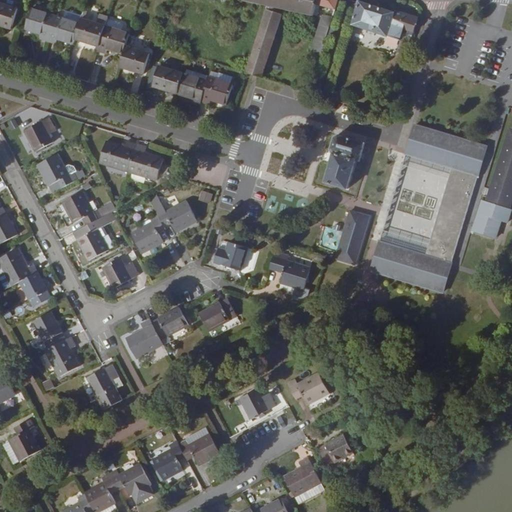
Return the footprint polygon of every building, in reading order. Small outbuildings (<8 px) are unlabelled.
[(18,6),(0,0),(0,22),(13,27),(18,6)] [(242,0),(244,0),(248,0),(267,4),(283,8),(293,11),(311,15),(312,15),(312,14),(315,4),(316,0),(242,0)] [(336,0),(316,0),(315,4),(318,5),(324,7),(323,14),(331,17),(336,0)] [(392,12),(356,2),(351,23),(399,37),(402,26),(389,22),(392,12)] [(262,74),(283,8),(267,4),(247,70),(262,74)] [(49,39),(56,13),(32,6),(26,26),(42,31),(40,36),(49,39)] [(393,9),(392,12),(389,22),(402,26),(405,13),(393,9)] [(100,44),(107,23),(109,15),(100,12),(98,20),(81,15),(80,20),(75,36),(100,44)] [(75,36),(80,20),(56,13),(49,39),(57,41),(58,36),(74,41),(75,36)] [(405,13),(402,26),(413,29),(417,16),(405,13)] [(329,24),(331,17),(323,14),(319,17),(310,48),(311,52),(320,54),(324,40),(329,24)] [(126,44),(130,30),(107,23),(100,44),(99,48),(106,50),(108,46),(123,51),(126,44)] [(336,26),(329,24),(324,40),(331,43),(336,26)] [(402,26),(399,37),(395,49),(406,52),(413,29),(402,26)] [(150,51),(126,44),(123,51),(120,64),(144,71),(150,51)] [(152,83),(177,90),(183,70),(158,63),(152,83)] [(217,76),(231,80),(233,73),(219,69),(217,76)] [(191,100),(200,102),(201,99),(207,77),(183,70),(177,90),(192,95),(191,100)] [(217,76),(208,73),(207,77),(201,99),(209,101),(210,97),(226,101),(233,81),(231,80),(217,76)] [(290,96),(291,87),(283,85),(281,94),(290,96)] [(340,101),(342,93),(333,91),(331,99),(340,101)] [(437,122),(440,112),(430,109),(427,119),(437,122)] [(50,116),(25,130),(36,150),(55,141),(50,133),(57,129),(50,116)] [(477,182),(489,143),(417,120),(408,149),(454,164),(451,174),(477,182)] [(511,126),(510,126),(488,198),(483,196),(474,227),(495,234),(501,217),(507,219),(510,210),(511,206),(509,205),(511,195),(511,126)] [(365,140),(339,131),(334,134),(330,147),(332,151),(334,151),(326,178),(348,185),(356,158),(360,158),(365,140)] [(129,172),(138,143),(127,140),(125,146),(107,141),(99,163),(129,172)] [(148,146),(138,143),(129,172),(159,182),(165,157),(146,152),(148,146)] [(454,164),(408,149),(404,161),(451,174),(454,164)] [(70,173),(66,166),(59,154),(37,165),(49,185),(58,180),(62,188),(80,178),(76,170),(70,173)] [(73,163),(66,166),(70,173),(76,170),(73,163)] [(82,167),(76,170),(80,178),(86,175),(82,167)] [(443,288),(477,182),(451,174),(430,240),(426,251),(380,236),(371,265),(443,288)] [(58,180),(49,185),(53,193),(62,188),(58,180)] [(87,224),(105,216),(100,207),(94,210),(83,191),(63,201),(74,222),(84,217),(87,224)] [(199,201),(209,203),(211,193),(201,191),(199,201)] [(159,194),(151,198),(157,210),(166,227),(173,224),(176,230),(198,218),(187,198),(167,208),(159,194)] [(3,206),(0,207),(0,243),(18,234),(3,206)] [(160,234),(167,230),(166,227),(157,210),(149,214),(151,220),(144,224),(132,231),(143,252),(165,241),(160,234)] [(114,221),(110,213),(105,216),(87,224),(84,226),(87,234),(78,239),(89,259),(109,249),(103,236),(99,229),(105,226),(114,221)] [(141,218),(144,224),(151,220),(149,214),(141,218)] [(384,225),(380,236),(426,251),(430,240),(384,225)] [(74,231),(78,239),(87,234),(84,226),(74,231)] [(108,233),(105,226),(99,229),(103,236),(108,233)] [(345,227),(338,241),(349,247),(357,233),(345,227)] [(251,245),(222,237),(215,260),(244,269),(251,245)] [(20,281),(37,272),(32,262),(27,264),(18,248),(0,256),(0,262),(12,285),(20,281)] [(281,252),(275,250),(270,268),(276,270),(281,252)] [(290,255),(281,252),(276,270),(284,272),(281,283),(296,288),(303,290),(311,267),(289,261),(290,255)] [(122,256),(104,266),(115,288),(141,274),(132,259),(125,263),(122,256)] [(51,297),(37,272),(20,281),(34,306),(51,297)] [(307,291),(303,290),(296,288),(293,297),(299,299),(306,294),(307,291)] [(228,298),(199,313),(208,331),(238,315),(228,298)] [(180,308),(152,322),(161,340),(190,325),(180,308)] [(48,348),(67,338),(52,311),(34,321),(48,348)] [(152,322),(150,319),(140,324),(144,330),(126,340),(137,359),(164,345),(161,340),(152,322)] [(72,335),(67,338),(48,348),(45,349),(60,376),(81,365),(71,347),(77,344),(72,335)] [(105,409),(122,400),(117,390),(125,386),(112,363),(87,377),(105,409)] [(297,375),(290,379),(299,396),(306,392),(311,401),(332,390),(321,370),(300,380),(297,375)] [(9,378),(0,383),(0,408),(1,408),(0,406),(0,405),(18,396),(9,378)] [(50,380),(43,383),(47,390),(54,386),(50,380)] [(260,413),(266,409),(278,404),(271,391),(263,395),(258,386),(241,395),(253,417),(260,413)] [(13,442),(22,459),(23,461),(43,450),(33,430),(39,426),(34,418),(17,428),(21,436),(12,441),(13,442)] [(190,443),(210,432),(207,426),(186,436),(188,438),(190,443)] [(187,455),(189,459),(197,454),(201,463),(221,452),(210,432),(190,443),(188,438),(180,442),(187,455)] [(348,432),(321,446),(330,463),(357,449),(348,432)] [(180,459),(187,455),(180,442),(179,439),(171,442),(173,448),(154,458),(165,478),(184,468),(180,459)] [(16,463),(22,459),(13,442),(7,445),(16,463)] [(298,495),(325,481),(311,455),(302,460),(304,465),(288,474),(298,495)] [(119,467),(111,470),(120,487),(124,484),(129,493),(153,482),(148,473),(150,471),(144,460),(122,471),(119,467)] [(86,490),(95,507),(97,511),(116,501),(117,500),(112,491),(120,487),(111,470),(104,474),(106,480),(86,490)] [(330,490),(325,481),(298,495),(303,503),(330,490)] [(77,491),(79,495),(82,500),(73,505),(62,511),(88,511),(95,507),(86,490),(84,487),(77,491)] [(297,508),(290,494),(284,497),(291,511),(297,508)] [(82,500),(79,495),(70,499),(73,505),(82,500)] [(255,511),(291,511),(284,497),(255,511)] [(116,501),(97,511),(112,511),(120,508),(116,501)]
